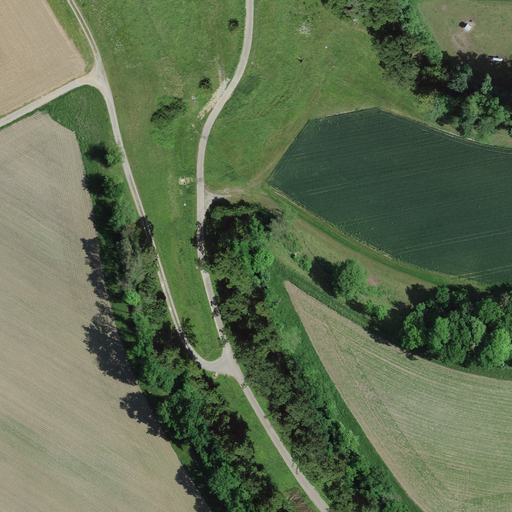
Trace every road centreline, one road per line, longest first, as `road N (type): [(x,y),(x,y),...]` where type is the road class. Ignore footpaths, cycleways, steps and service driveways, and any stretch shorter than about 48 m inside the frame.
road 1 (track): [(251,0),(244,55),(198,152),(200,229),(211,304),(233,365),(272,444),(324,511)]
road 2 (track): [(0,124),(100,75),(175,324),(203,365),(233,365)]
